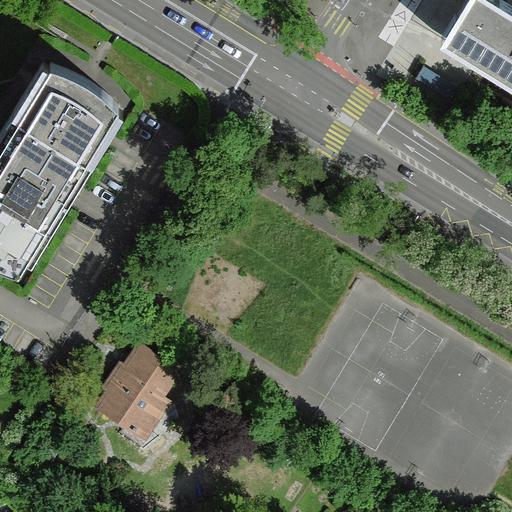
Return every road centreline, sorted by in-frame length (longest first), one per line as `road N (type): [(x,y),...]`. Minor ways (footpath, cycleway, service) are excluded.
road 1 (primary): [(292,84),(511,220)]
road 2 (primary): [(153,0),(292,84)]
